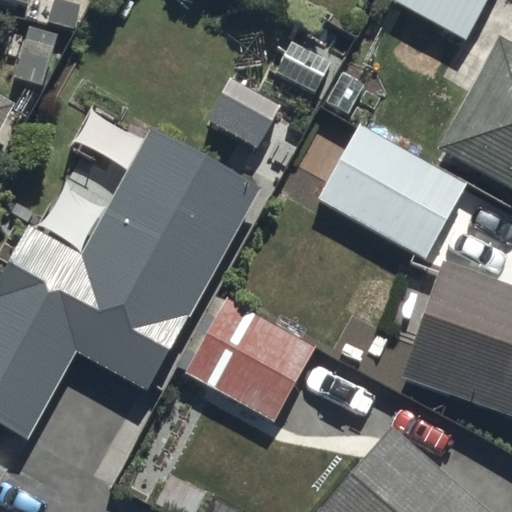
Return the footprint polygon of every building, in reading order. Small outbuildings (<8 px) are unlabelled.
[(72,34),(85,0),(43,0),(36,19),(72,34)] [(393,0),(463,39),(484,0),(393,0)] [(511,48),(495,39),(435,149),(511,192),(511,48)] [(0,123),(10,105),(0,99),(0,123)] [(355,118),(308,200),(420,263),(466,181),(355,118)] [(70,351),(142,390),(254,185),(152,129),(82,256),(23,224),(0,265),(0,430),(20,442),(70,351)] [(397,377),(511,416),(511,288),(437,263),(397,377)] [(182,375),(274,422),(312,347),(228,304),(182,375)] [(313,511),(482,511),(384,429),(313,511)]
